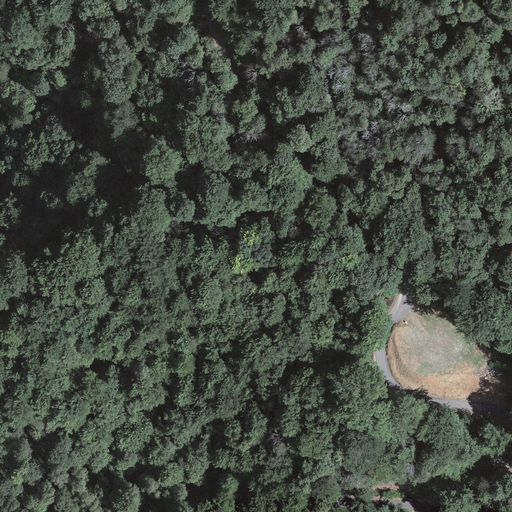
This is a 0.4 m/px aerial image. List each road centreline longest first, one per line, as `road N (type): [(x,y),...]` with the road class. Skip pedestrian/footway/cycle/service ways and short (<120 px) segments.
road 1 (unclassified): [(511,421),(391,385),(380,353),(403,291),(399,271),(238,75),(203,0)]
road 2 (unclassified): [(467,511),(348,502),(343,488),(462,460),(511,465)]
